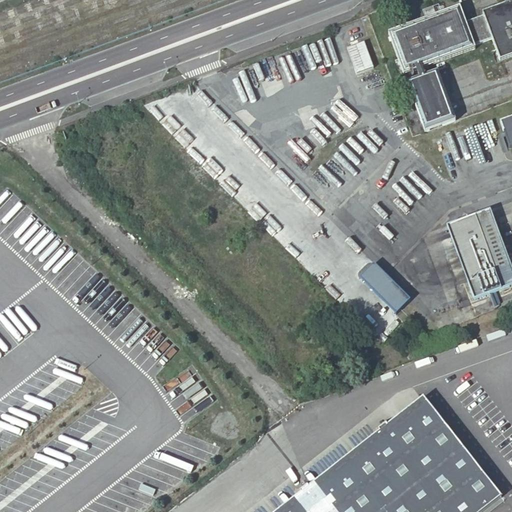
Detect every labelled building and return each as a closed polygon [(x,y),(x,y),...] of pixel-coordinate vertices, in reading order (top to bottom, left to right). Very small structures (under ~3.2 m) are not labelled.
[(427,21),(388,35),(403,77),(474,51),(474,48),(492,41),(500,62),(511,57),(511,3),(482,15),(483,18),(465,24),(459,9),(435,18),(427,21)] [(424,13),(427,21),(435,18),(433,10),(424,13)] [(373,68),(364,43),(347,49),(357,74),(373,68)] [(437,72),(407,82),(425,132),(455,122),(437,72)] [(511,118),(501,122),(511,148),(511,147),(511,118)] [(490,212),(447,228),(450,239),(494,223),(490,212)] [(450,239),(467,285),(510,268),(494,223),(450,239)] [(511,287),(511,272),(510,268),(467,285),(474,302),(490,296),(492,302),(498,299),(496,293),(511,287)] [(459,301),(435,310),(442,328),(466,319),(459,301)] [(436,327),(417,308),(410,315),(429,334),(436,327)] [(484,511),(497,503),(422,407),(286,511),(484,511)] [(301,494),(307,486),(305,483),(297,489),(301,494)]
